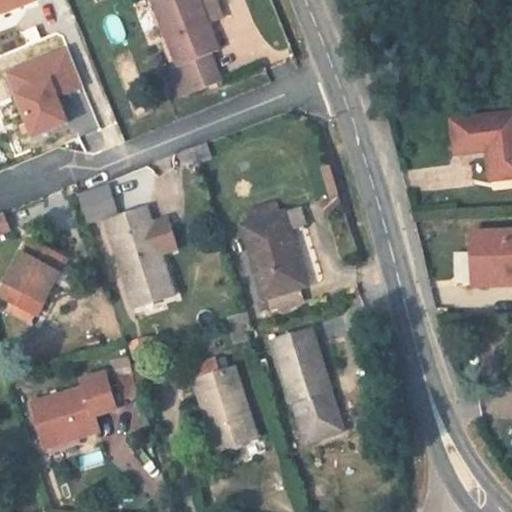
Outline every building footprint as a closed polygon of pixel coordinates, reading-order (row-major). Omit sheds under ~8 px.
[(0,0),(0,15),(41,0),(0,0)] [(155,0),(181,67),(170,71),(181,97),(221,81),(210,54),(219,51),(208,21),(223,15),(217,0),(155,0)] [(72,96),(56,55),(7,73),(31,137),(67,124),(58,101),(72,96)] [(496,185),(511,183),(511,125),(459,130),(462,163),(493,161),(496,185)] [(213,158),(208,143),(180,152),(185,168),(213,158)] [(348,184),(344,168),(327,186),(333,203),(348,184)] [(285,212),(290,229),(307,224),(302,207),(285,212)] [(0,234),(20,227),(15,212),(0,217),(0,234)] [(300,287),(307,285),(290,229),(285,212),(246,224),(269,297),(300,287)] [(138,307),(176,295),(149,213),(111,225),(138,307)] [(491,268),(492,290),(511,289),(511,239),(475,241),(476,268),(491,268)] [(8,301),(44,318),(72,259),(36,242),(8,301)] [(476,268),(477,291),(492,290),(491,268),(476,268)] [(275,315),(306,305),(300,287),(269,297),(275,315)] [(235,338),(252,332),(245,313),(229,318),(235,338)] [(309,330),(271,343),(292,406),(296,405),(309,445),(319,442),(328,423),(342,418),(317,344),(314,345),(309,330)] [(221,452),(261,438),(237,368),(197,381),(221,452)] [(38,407),(54,450),(106,432),(101,417),(122,409),(109,374),(88,381),(91,388),(38,407)] [(328,423),(319,442),(347,432),(342,418),(328,423)]
